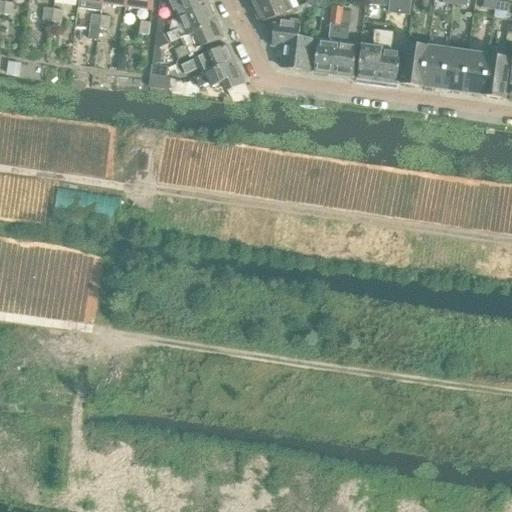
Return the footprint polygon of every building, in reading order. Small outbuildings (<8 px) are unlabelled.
[(78,0),(78,2),(79,2),(78,9),(102,12),(102,5),(103,0),(78,0)] [(103,0),(102,5),(127,9),(128,0),(103,0)] [(128,0),(127,9),(151,12),(152,0),(128,0)] [(169,0),(178,19),(207,5),(204,0),(169,0)] [(260,22),(269,19),(294,13),(292,10),(287,0),(265,0),(252,6),(260,22)] [(484,1),(483,9),(495,11),(496,3),(484,1)] [(5,3),(4,15),(13,17),(15,4),(5,3)] [(495,11),(507,13),(508,5),(496,3),(495,11)] [(304,4),(292,10),(294,13),(307,10),(304,4)] [(172,44),(187,37),(216,23),(207,5),(178,19),(182,27),(167,34),(172,44)] [(318,42),(314,73),(333,76),(342,11),(343,8),(334,7),(328,43),(318,42)] [(44,8),(43,21),(52,22),(53,9),(44,8)] [(53,9),(52,22),(62,23),(63,10),(53,9)] [(342,11),(333,76),(353,79),(358,48),(347,46),(351,13),(342,11)] [(90,28),(89,40),(98,41),(100,29),(101,17),(92,15),(90,28)] [(101,17),(100,29),(109,30),(111,18),(101,17)] [(270,48),(277,49),(277,48),(300,51),(302,40),(298,39),(301,22),(289,21),(288,24),(278,23),(278,27),(268,26),(267,36),(271,37),(270,48)] [(140,22),(139,35),(150,36),(151,23),(140,22)] [(180,60),(223,39),(216,23),(187,37),(191,44),(176,51),(180,60)] [(376,33),(373,50),(362,48),(358,80),(378,82),(384,34),(376,33)] [(392,52),(394,35),(384,34),(378,82),(397,85),(402,53),(392,52)] [(156,37),(154,51),(162,53),(165,39),(156,37)] [(281,69),(309,73),(313,42),(302,40),(300,51),(277,48),(277,49),(275,57),(282,58),(281,69)] [(202,68),(206,76),(234,62),(226,45),(183,66),(187,75),(202,68)] [(428,48),(407,45),(401,85),(422,87),(428,48)] [(448,51),(428,48),(422,87),(442,90),(448,51)] [(154,51),(151,66),(160,67),(162,53),(154,51)] [(468,53),(448,51),(442,90),(462,93),(468,53)] [(488,56),(468,53),(462,93),(483,96),(488,56)] [(510,59),(488,56),(483,96),(504,99),(510,59)] [(120,57),(118,71),(126,72),(127,58),(120,57)] [(245,85),(234,62),(206,76),(197,80),(201,88),(211,83),(214,88),(224,83),(228,93),(245,85)] [(148,88),(159,90),(161,78),(150,76),(148,88)] [(161,78),(159,90),(169,91),(171,79),(161,78)]
